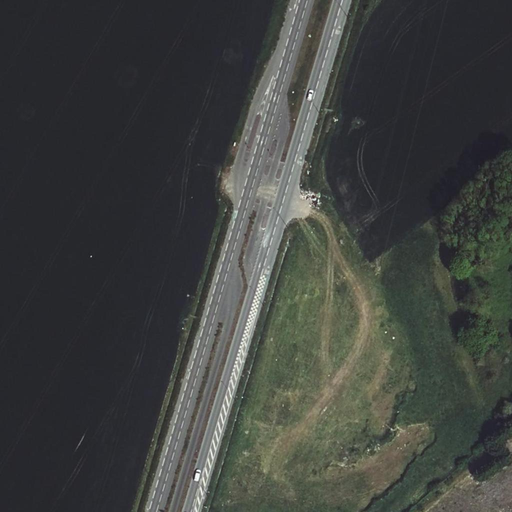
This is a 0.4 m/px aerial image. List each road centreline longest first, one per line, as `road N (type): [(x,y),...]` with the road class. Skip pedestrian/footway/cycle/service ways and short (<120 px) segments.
road 1 (primary): [(307,0),(155,511)]
road 2 (primary): [(190,511),(341,0)]
